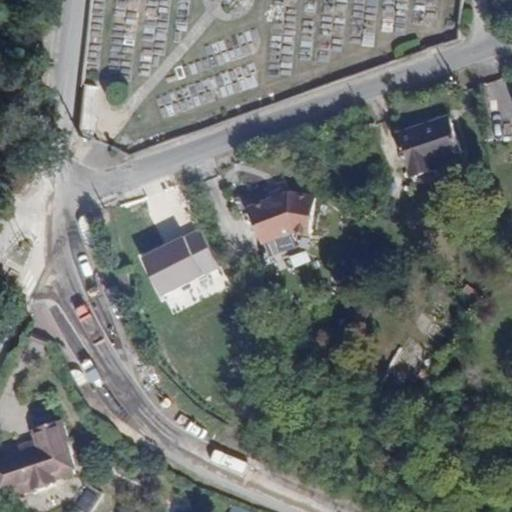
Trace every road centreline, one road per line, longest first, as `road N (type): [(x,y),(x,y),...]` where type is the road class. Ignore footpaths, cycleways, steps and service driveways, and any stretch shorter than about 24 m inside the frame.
road 1 (residential): [(511,44),(53,200)]
road 2 (tertiary): [(55,266),(136,403),(165,432),(332,511)]
road 3 (tertiary): [(73,0),(53,200)]
